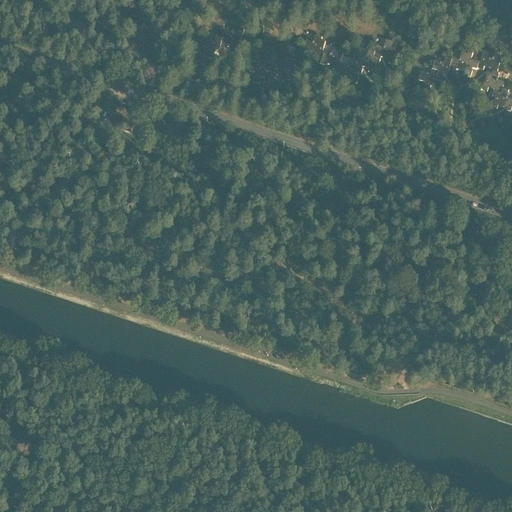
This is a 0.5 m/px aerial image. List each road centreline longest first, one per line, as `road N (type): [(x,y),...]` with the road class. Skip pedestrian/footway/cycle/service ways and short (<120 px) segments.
road 1 (unclassified): [(511,214),(0,44)]
road 2 (track): [(0,356),(315,459)]
road 3 (track): [(315,459),(473,511)]
